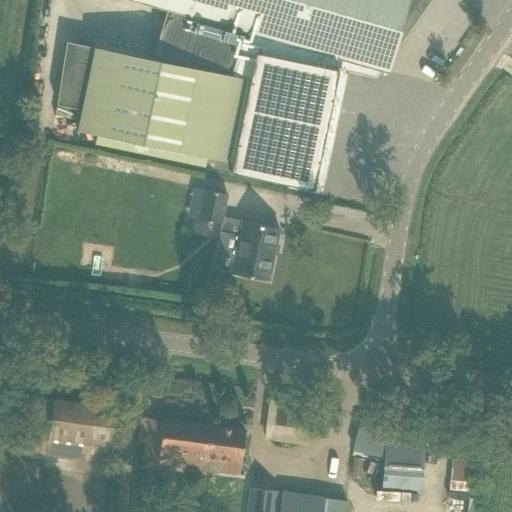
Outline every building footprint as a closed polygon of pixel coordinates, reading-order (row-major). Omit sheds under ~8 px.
[(230,172),(312,189),(337,69),(333,68),(335,57),(387,72),(396,41),(399,42),(429,0),(135,0),(166,9),(151,58),(93,47),(76,129),(96,134),(94,143),(204,167),(206,157),(232,163),(230,172)] [(219,231),(239,236),(231,273),(268,280),(279,229),(222,217),(227,195),(203,190),(197,219),(220,224),(219,231)] [(112,246),(83,242),(79,270),(108,274),(112,246)] [(24,452),(109,463),(116,406),(32,396),(24,452)] [(276,400),(273,424),(322,431),(325,407),(276,400)] [(219,472),(239,474),(245,431),(141,417),(138,442),(145,443),(142,466),(204,474),(206,458),(220,460),(219,472)] [(382,470),(381,487),(423,489),(423,487),(424,461),(425,442),(411,441),(389,440),(385,440),(384,440),(382,470)] [(246,511),(274,511),(277,491),(250,488),(246,511)] [(287,490),(282,489),(280,503),(279,511),(322,511),(324,499),(324,494),(293,490),(292,490),(287,490)]
